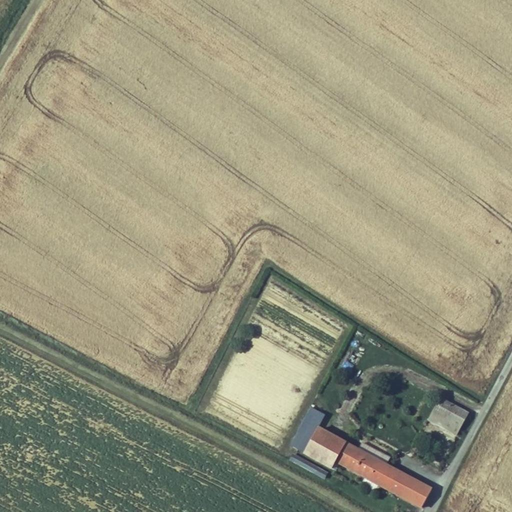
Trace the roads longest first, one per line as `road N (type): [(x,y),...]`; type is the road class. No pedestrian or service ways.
road 1 (track): [(356,511),(0,330)]
road 2 (unclassified): [(511,359),(431,511)]
